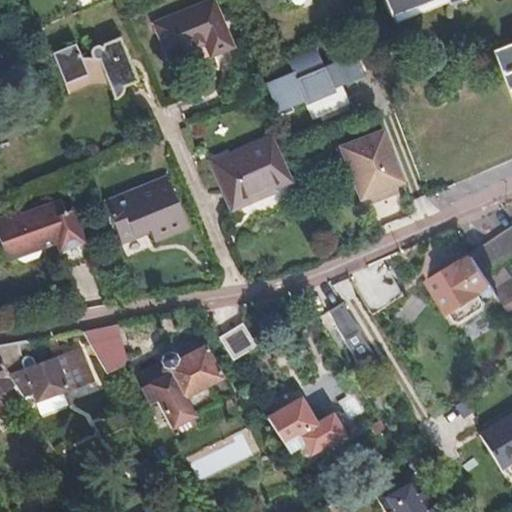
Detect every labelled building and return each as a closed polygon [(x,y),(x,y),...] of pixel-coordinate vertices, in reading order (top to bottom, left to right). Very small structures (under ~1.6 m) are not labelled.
[(219,0),(215,0),(161,22),(176,56),(210,42),(216,54),(238,45),(219,0)] [(386,0),(400,35),(453,14),(449,5),(460,0),(386,0)] [(74,45),(50,54),(67,94),(90,86),(109,85),(115,99),(119,97),(121,95),(123,93),(123,89),(124,86),(138,81),(121,38),(104,45),(104,48),(100,46),(97,46),(94,48),(92,51),(91,54),(93,58),(80,59),(74,45)] [(284,112),(369,76),(359,53),(328,66),(319,45),(265,68),(284,112)] [(511,49),(501,54),(511,80),(511,49)] [(399,186),(407,184),(387,131),(344,146),(362,199),(399,186)] [(235,159),(218,166),(236,207),(296,182),(277,135),(232,153),(235,159)] [(216,159),(218,166),(235,159),(232,153),(216,159)] [(187,227),(168,178),(106,203),(121,242),(150,230),(154,240),(187,227)] [(399,186),(362,199),(365,206),(402,194),(399,186)] [(16,214),(36,260),(37,259),(41,251),(55,246),(65,274),(92,265),(73,212),(68,213),(63,200),(21,216),(19,212),(16,214)] [(24,264),(36,260),(16,214),(0,219),(0,245),(3,254),(7,264),(16,260),(24,264)] [(511,229),(473,254),(477,259),(494,285),(511,312),(511,271),(508,266),(511,263),(511,229)] [(484,291),(494,285),(477,259),(467,265),(466,263),(432,284),(456,320),(466,323),(486,310),(488,301),(484,296),(486,294),(484,291)] [(385,260),(353,271),(367,311),(399,300),(385,260)] [(374,354),(343,303),(329,311),(338,329),(359,363),(374,354)] [(238,320),(213,335),(228,359),(252,345),(238,320)] [(126,360),(116,328),(95,332),(83,334),(107,376),(123,367),(126,360)] [(18,345),(0,347),(0,362),(15,385),(24,398),(32,395),(36,404),(93,384),(81,353),(63,359),(61,353),(52,357),(54,363),(37,369),(25,373),(23,369),(23,367),(23,364),(24,362),(25,362),(20,356),(18,345)] [(156,365),(138,375),(145,388),(137,392),(146,408),(153,404),(169,434),(192,422),(191,420),(214,408),(216,410),(232,401),(220,377),(218,378),(216,379),(215,377),(204,356),(203,354),(202,352),(175,367),(170,359),(165,357),(158,360),(156,365)] [(25,373),(37,369),(35,364),(34,362),(31,360),(28,360),(25,362),(24,362),(23,364),(23,367),(23,369),(25,373)] [(0,392),(15,385),(0,362),(0,392)] [(145,388),(138,375),(130,379),(137,392),(145,388)] [(344,418),(360,413),(354,392),(337,398),(344,418)] [(344,435),(332,415),(315,426),(310,417),(300,401),(267,421),(289,456),(304,446),(310,456),(344,435)] [(511,416),(482,435),(503,469),(511,463),(511,416)] [(388,430),(382,422),(374,427),(379,435),(388,430)] [(172,461),(164,448),(154,454),(162,467),(172,461)] [(435,511),(415,478),(377,500),(384,511),(435,511)]
